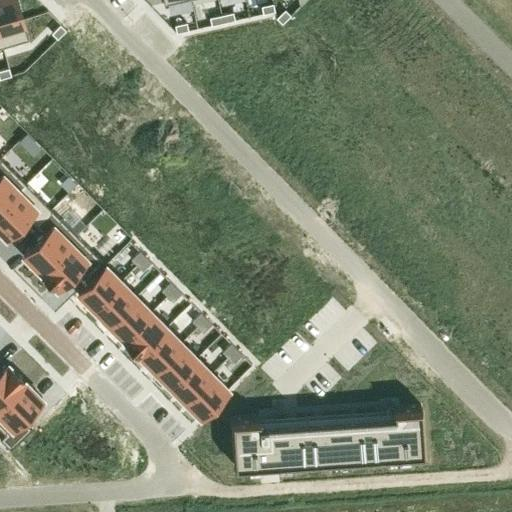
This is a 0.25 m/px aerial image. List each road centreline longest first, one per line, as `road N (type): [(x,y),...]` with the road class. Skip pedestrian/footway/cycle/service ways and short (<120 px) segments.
road 1 (residential): [(94,0),(511,426)]
road 2 (track): [(178,485),(222,492),(511,468)]
road 3 (residential): [(0,283),(161,447),(178,485)]
road 4 (residential): [(0,499),(178,485)]
